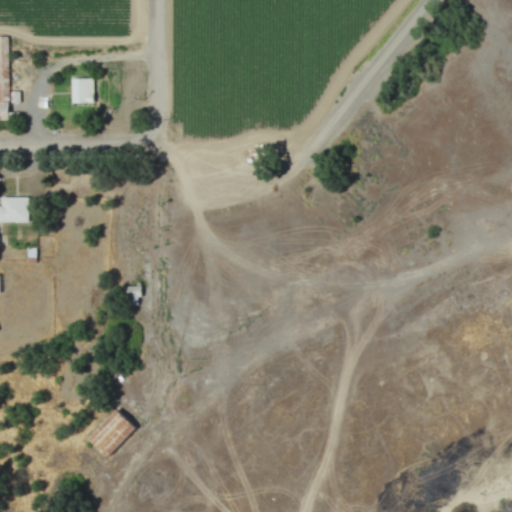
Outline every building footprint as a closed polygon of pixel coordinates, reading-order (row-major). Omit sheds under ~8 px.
[(0,67),(1,101),(0,100),(0,115),(8,116),(8,93),(2,93),(2,64),(8,64),(8,36),(0,36),(0,67)] [(71,79),(72,104),(94,103),(93,78),(71,79)] [(28,197),(1,198),(1,205),(0,205),(0,222),(29,221),(28,197)] [(139,287),(127,287),(127,305),(139,305),(139,287)] [(108,457),(136,428),(117,409),(88,439),(108,457)]
